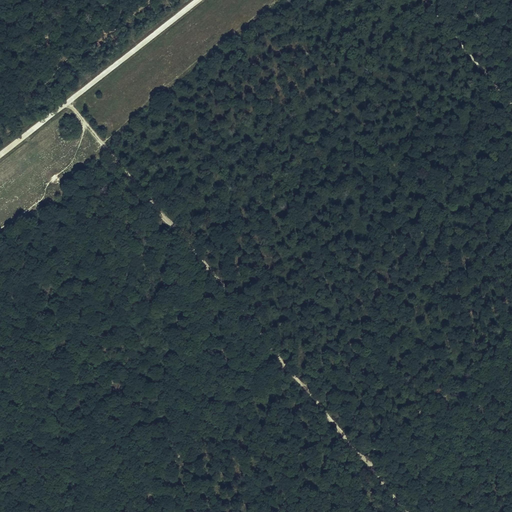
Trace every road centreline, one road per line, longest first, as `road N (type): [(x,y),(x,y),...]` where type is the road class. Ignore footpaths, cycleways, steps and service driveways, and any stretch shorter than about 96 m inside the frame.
road 1 (track): [(287,369),(110,151)]
road 2 (track): [(197,0),(0,153)]
road 3 (track): [(0,240),(110,151)]
